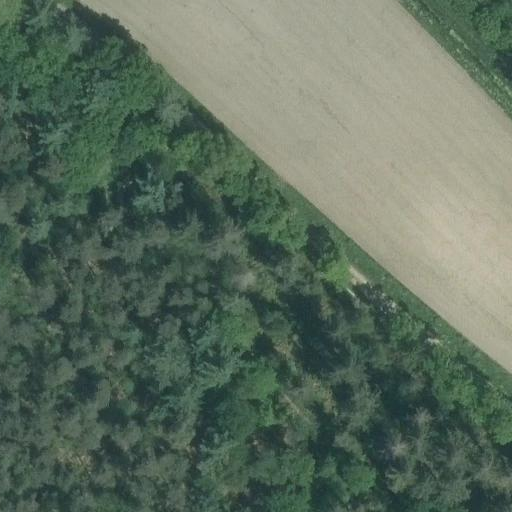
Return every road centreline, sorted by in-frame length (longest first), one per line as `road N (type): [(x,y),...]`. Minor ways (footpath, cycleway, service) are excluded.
road 1 (track): [(114,192),(206,262),(249,358),(307,424),(454,511)]
road 2 (track): [(511,396),(193,123)]
road 3 (track): [(193,123),(34,0)]
road 4 (track): [(114,192),(59,194),(0,268)]
